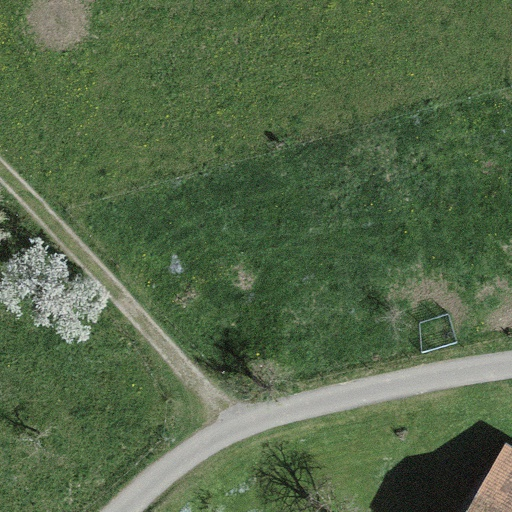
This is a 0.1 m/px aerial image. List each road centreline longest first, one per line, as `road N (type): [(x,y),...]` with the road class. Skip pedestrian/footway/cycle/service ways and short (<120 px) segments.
road 1 (unclassified): [(511,364),(236,423),(118,511)]
road 2 (track): [(236,423),(0,177)]
